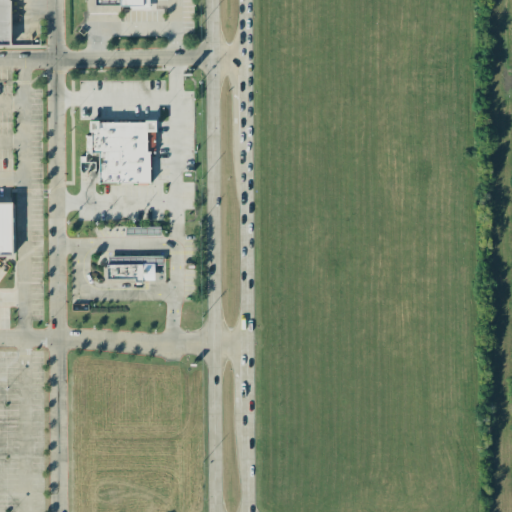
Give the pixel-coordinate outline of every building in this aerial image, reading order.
[(0,0),(9,0),(9,46),(0,46),(0,0)] [(142,117),(153,117),(153,151),(148,151),(148,181),(96,182),(96,151),(85,151),(85,117),(97,117),(97,120),(143,120),(142,117)] [(0,201),(10,201),(10,253),(0,253),(0,201)] [(125,235),(160,235),(160,226),(125,227),(125,235)] [(106,279),(153,280),(154,264),(162,264),(162,256),(106,255),(106,279)]
